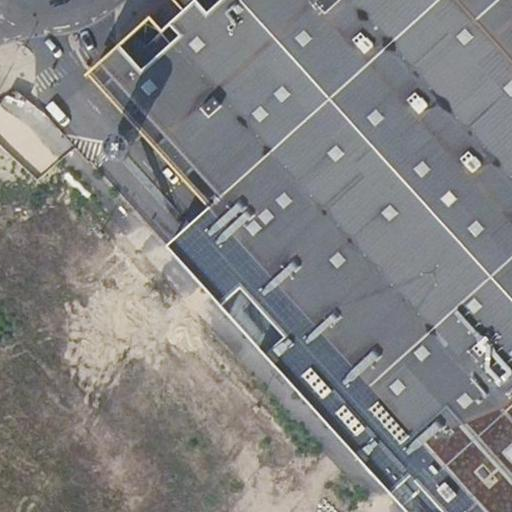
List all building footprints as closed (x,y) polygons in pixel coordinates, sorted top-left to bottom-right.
[(123,76),(90,78),(212,212),(171,249),(354,453),(392,496),(411,479),(412,478),(442,511),(511,511),(511,0),(224,0),(208,15),(194,0),(188,0),(194,26),(142,75),(123,76)] [(194,0),(208,16),(225,0),(194,0)] [(174,3),(123,76),(142,74),(194,26),(174,3)] [(385,511),(12,98),(0,106),(0,511),(385,511)] [(442,511),(410,476),(390,494),(405,511),(442,511)]
